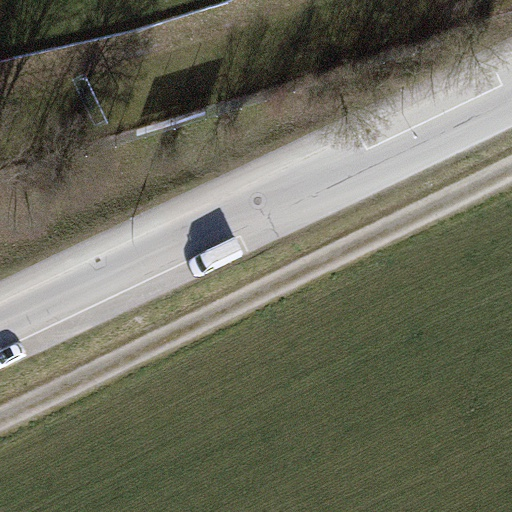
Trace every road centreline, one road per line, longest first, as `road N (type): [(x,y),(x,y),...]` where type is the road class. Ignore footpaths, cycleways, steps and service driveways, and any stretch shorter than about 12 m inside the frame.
road 1 (track): [(0,421),(511,165)]
road 2 (residential): [(0,330),(511,94)]
